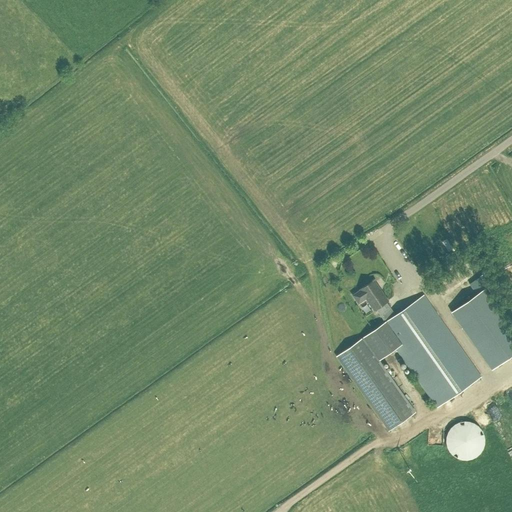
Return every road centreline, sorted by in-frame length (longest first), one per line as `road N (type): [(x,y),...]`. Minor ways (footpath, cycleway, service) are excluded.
road 1 (track): [(381,439),(325,355),(310,276)]
road 2 (unclassified): [(364,239),(511,134)]
